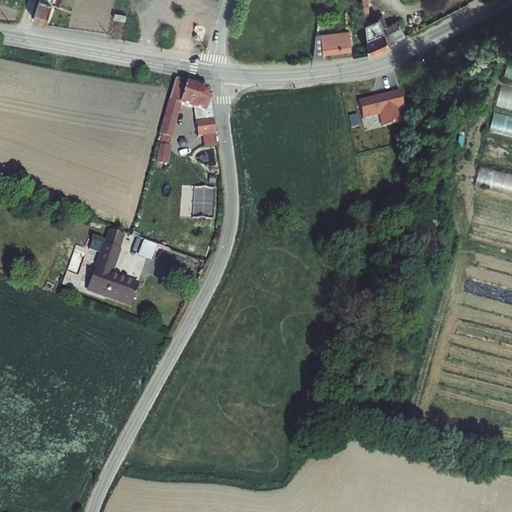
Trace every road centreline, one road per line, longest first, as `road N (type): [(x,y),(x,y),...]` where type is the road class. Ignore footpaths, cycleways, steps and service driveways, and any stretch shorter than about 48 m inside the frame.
road 1 (tertiary): [(92,511),(228,238),(233,196),(217,74)]
road 2 (tertiary): [(511,1),(370,65),(291,77),(217,74)]
road 3 (tertiary): [(0,36),(217,74)]
